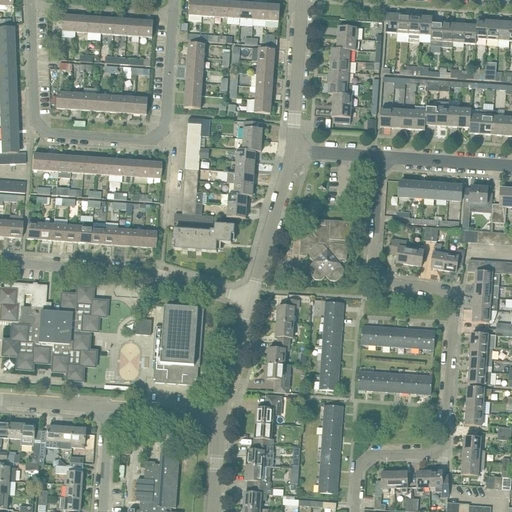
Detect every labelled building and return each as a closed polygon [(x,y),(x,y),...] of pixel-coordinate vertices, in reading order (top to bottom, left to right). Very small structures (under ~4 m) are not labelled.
[(202,17),(203,1),(190,0),(189,16),(202,17)] [(202,17),(215,18),(216,2),(203,1),(202,17)] [(216,2),(215,18),(227,19),(229,3),(216,2)] [(241,4),(229,3),(227,19),(240,20),(241,4)] [(240,20),(253,20),(254,5),(241,4),(240,20)] [(267,5),(254,5),(253,20),(266,21),(267,5)] [(267,5),(266,21),(279,22),(280,6),(267,5)] [(386,33),(397,34),(399,15),(387,15),(386,33)] [(410,16),(399,15),(397,34),(408,35),(410,16)] [(62,32),(75,33),(76,17),(63,16),(62,32)] [(410,16),(408,35),(420,36),(421,17),(410,16)] [(75,33),(88,34),(89,18),(76,17),(75,33)] [(420,36),(431,36),(432,23),(432,18),(421,17),(420,36)] [(102,19),(89,18),(88,34),(101,35),(102,19)] [(115,20),(102,19),(101,35),(114,36),(115,20)] [(115,20),(114,36),(126,36),(128,21),(115,20)] [(128,21),(126,36),(139,37),(140,22),(128,21)] [(477,21),(476,26),(477,26),(476,40),(487,40),(488,22),(477,21)] [(153,23),(140,22),(139,37),(152,38),(153,23)] [(499,22),(488,22),(487,40),(498,41),(499,22)] [(498,41),(509,42),(511,23),(499,22),(498,41)] [(431,42),(430,47),(441,47),(442,43),(443,24),(432,23),(431,36),(431,42)] [(441,47),(441,48),(453,49),(453,44),(454,25),(443,24),(442,43),(441,47)] [(465,26),(454,25),(453,44),(464,44),(465,26)] [(476,45),(476,40),(477,26),(476,26),(465,26),(464,44),(476,45)] [(337,39),(356,40),(362,41),(363,30),(357,29),(338,27),(337,39)] [(0,28),(0,41),(13,41),(13,28),(0,28)] [(275,36),(265,35),(265,39),(264,39),(264,46),(277,47),(278,41),(274,41),(275,36)] [(337,39),(337,50),(350,51),(355,52),(356,40),(337,39)] [(0,41),(0,53),(14,53),(13,41),(0,41)] [(188,57),(204,58),(205,45),(189,44),(188,57)] [(258,62),(274,63),(275,50),(259,49),(258,62)] [(337,50),(331,50),(330,61),(349,62),(350,51),(337,50)] [(0,66),(14,66),(14,53),(0,53),(0,66)] [(203,71),(204,58),(188,57),(187,70),(203,71)] [(348,74),(349,62),(330,61),(329,72),(348,74)] [(252,75),(257,75),(273,76),(274,63),(258,62),(258,67),(253,67),(252,75)] [(0,66),(0,78),(15,78),(14,66),(0,66)] [(406,66),(406,70),(406,75),(417,76),(417,67),(406,66)] [(428,68),(417,67),(417,76),(428,77),(428,72),(428,68)] [(439,78),(451,78),(451,73),(446,73),(446,69),(440,68),(439,78)] [(202,84),(203,71),(187,70),(186,83),(202,84)] [(451,70),(451,73),(451,78),(457,79),(462,79),(462,74),(462,70),(451,70)] [(495,82),(496,73),(496,71),(489,70),(488,76),(484,76),(484,81),(495,82)] [(347,85),(348,74),(329,72),(329,83),(347,85)] [(495,82),(506,83),(507,78),(501,77),(502,73),(496,73),(495,82)] [(272,89),(273,76),(257,75),(256,88),(272,89)] [(0,91),(15,91),(15,78),(0,78),(0,91)] [(201,97),(202,84),(186,83),(185,96),(201,97)] [(353,85),(347,85),(329,83),(328,95),(333,95),(347,96),(352,96),(353,85)] [(256,88),(255,101),(271,102),(272,89),(256,88)] [(0,91),(0,98),(0,104),(16,103),(15,91),(0,91)] [(57,109),(70,110),(71,94),(58,93),(57,109)] [(84,95),(71,94),(70,110),(82,111),(84,95)] [(96,96),(84,95),(82,111),(95,112),(96,96)] [(352,96),(347,96),(333,95),(333,106),(351,108),(352,96)] [(108,113),(109,97),(96,96),(95,112),(108,113)] [(200,110),(201,97),(185,96),(184,109),(200,110)] [(108,113),(121,114),(122,98),(109,97),(108,113)] [(121,114),(134,115),(135,99),(122,98),(121,114)] [(135,99),(134,115),(147,115),(148,100),(135,99)] [(270,115),(271,102),(255,101),(254,114),(270,115)] [(436,126),(447,127),(449,108),(449,103),(438,102),(437,108),(436,126)] [(0,104),(1,116),(16,116),(16,103),(0,104)] [(351,115),(351,108),(333,106),(332,118),(334,118),(333,124),(350,125),(350,119),(351,119),(351,115)] [(425,131),(425,126),(426,113),(425,113),(426,108),(415,107),(414,112),(413,130),(425,131)] [(426,107),(426,108),(425,113),(426,113),(425,126),(436,126),(437,108),(426,107)] [(447,127),(458,128),(460,109),(449,108),(447,127)] [(379,128),(391,129),(392,110),(381,109),(379,128)] [(458,128),(469,129),(470,129),(471,116),(471,110),(460,109),(458,128)] [(391,129),(402,130),(403,111),(392,110),(391,129)] [(469,129),(469,134),(480,135),(482,116),(481,116),(482,111),(471,110),(471,116),(470,129),(469,129)] [(481,116),(482,116),(480,135),(492,136),(493,111),(482,110),(482,111),(481,116)] [(402,130),(413,130),(414,112),(403,111),(402,130)] [(492,136),(503,137),(504,118),(498,117),(498,111),(493,111),(492,136)] [(1,129),(16,128),(16,116),(1,116),(1,129)] [(511,118),(504,118),(503,137),(511,137),(511,118)] [(367,120),(366,131),(375,131),(375,120),(367,120)] [(244,122),(243,140),(262,141),(263,130),(262,130),(262,124),(244,122)] [(187,136),(201,137),(202,125),(188,124),(187,136)] [(1,129),(2,141),(17,141),(16,128),(1,129)] [(187,136),(187,147),(200,148),(201,137),(187,136)] [(261,153),(262,141),(243,140),(242,151),(256,152),(261,153)] [(9,154),(15,153),(17,153),(17,141),(2,141),(2,154),(4,154),(9,154)] [(187,147),(186,158),(199,159),(200,148),(187,147)] [(237,150),(236,162),(255,164),(256,152),(242,151),(237,150)] [(32,170),(44,171),(46,155),(33,155),(32,170)] [(59,156),(46,155),(44,171),(57,172),(59,156)] [(70,179),(70,173),(71,157),(59,156),(57,172),(57,178),(70,179)] [(71,157),(70,173),(83,174),(84,158),(71,157)] [(97,159),(84,158),(83,174),(96,175),(97,159)] [(199,170),(199,159),(186,158),(185,169),(199,170)] [(97,159),(96,175),(109,176),(110,160),(97,159)] [(110,160),(109,176),(121,177),(123,161),(110,160)] [(135,162),(123,161),(121,177),(134,178),(135,162)] [(148,163),(135,162),(134,178),(147,179),(148,163)] [(254,175),(255,164),(236,162),(235,173),(254,175)] [(161,164),(148,163),(147,179),(160,180),(161,164)] [(185,169),(184,181),(198,182),(199,170),(185,169)] [(235,173),(234,184),(253,186),(254,175),(235,173)] [(184,181),(184,192),(197,193),(198,182),(184,181)] [(411,199),(412,183),(399,182),(398,198),(411,199)] [(423,199),(424,184),(412,183),(411,199),(423,199)] [(247,196),(247,197),(253,197),(253,186),(234,184),(229,184),(228,195),(234,195),(247,196)] [(436,200),(437,185),(424,184),(423,199),(436,200)] [(448,201),(450,186),(437,185),(436,200),(448,201)] [(450,186),(448,201),(461,202),(462,187),(450,186)] [(492,208),(493,195),(487,194),(488,188),(471,187),(471,190),(465,190),(463,217),(469,218),(470,207),(492,208)] [(511,189),(501,189),(500,205),(492,205),(491,223),(505,224),(506,208),(511,208),(511,189)] [(197,193),(184,192),(183,203),(202,205),(203,194),(197,193)] [(11,202),(11,196),(0,194),(0,204),(2,205),(2,201),(11,202)] [(228,195),(228,207),(246,208),(247,197),(247,196),(234,195),(228,195)] [(309,201),(309,214),(320,214),(320,201),(309,201)] [(202,216),(202,205),(183,203),(182,215),(202,216)] [(246,208),(228,207),(227,218),(246,219),(246,208)] [(202,216),(182,215),(175,214),(174,222),(213,225),(214,217),(202,216)] [(10,215),(9,222),(8,238),(21,239),(23,216),(10,215)] [(435,218),(434,221),(434,226),(447,227),(447,222),(441,222),(442,218),(435,218)] [(352,223),(320,220),(316,220),(315,221),(314,222),(313,234),(314,236),(311,239),(310,238),(309,238),(303,237),(302,237),(302,238),(301,238),(301,239),(300,254),(300,255),(300,256),(301,256),(302,256),(306,257),(307,256),(308,256),(308,254),(310,254),(309,257),(310,258),(310,259),(314,263),(309,266),(309,268),(309,273),(314,279),(315,280),(316,280),(320,281),(321,281),(322,280),(326,277),(329,281),(330,281),(331,281),(335,282),(336,282),(337,281),(343,276),(343,275),(344,275),(344,270),(344,269),(343,268),(340,264),(343,262),(344,263),(346,261),(347,260),(348,247),(347,246),(346,246),(345,246),(345,242),(351,242),(352,242),(352,241),(353,241),(353,240),(354,225),(354,224),(354,223),(353,223),(352,223)] [(0,237),(8,238),(9,222),(0,221),(0,237)] [(79,227),(78,243),(91,244),(92,228),(92,223),(80,222),(79,227)] [(27,239),(40,240),(41,224),(28,223),(27,239)] [(40,240),(52,241),(54,225),(41,224),(40,240)] [(52,241),(65,242),(66,226),(54,225),(52,241)] [(235,226),(215,225),(214,231),(215,231),(215,235),(183,233),(183,230),(174,230),(173,242),(175,242),(175,250),(182,250),(182,248),(188,248),(188,251),(196,251),(196,249),(202,249),(202,252),(217,253),(217,243),(231,244),(232,235),(234,235),(235,226)] [(79,227),(66,226),(65,242),(78,243),(79,227)] [(91,244),(104,245),(105,229),(92,228),(91,244)] [(118,230),(105,229),(104,245),(116,246),(118,230)] [(116,246),(129,247),(130,231),(118,230),(116,246)] [(130,231),(129,247),(142,248),(143,232),(130,231)] [(156,233),(143,232),(142,248),(155,249),(156,233)] [(396,264),(409,266),(411,250),(405,249),(407,242),(393,240),(392,250),(391,255),(397,256),(396,264)] [(444,271),(447,251),(446,251),(446,256),(440,255),(441,250),(440,250),(441,245),(435,244),(434,249),(431,269),(444,271)] [(411,250),(409,266),(421,268),(423,258),(425,247),(418,246),(417,251),(411,250)] [(447,251),(444,271),(456,273),(457,265),(462,265),(462,267),(463,267),(464,260),(464,257),(465,254),(465,252),(457,251),(456,253),(452,252),(447,251)] [(496,274),(497,262),(491,262),(485,262),(485,273),(479,273),(476,273),(475,286),(499,287),(500,274),(496,274)] [(32,285),(4,283),(3,289),(0,289),(0,305),(1,305),(0,314),(0,320),(12,321),(12,324),(11,341),(3,340),(2,356),(4,356),(17,357),(16,370),(32,371),(33,363),(48,364),(48,360),(52,360),(52,364),(51,372),(67,373),(66,381),(82,382),(83,367),(87,367),(95,368),(96,355),(96,352),(93,351),(89,351),(90,336),(86,336),(86,332),(97,332),(99,317),(106,318),(107,302),(92,301),(93,289),(77,288),(76,295),(61,294),(60,309),(50,309),(46,308),(46,303),(47,286),(37,285),(35,285),(32,285)] [(475,286),(474,298),(498,299),(499,287),(475,286)] [(497,312),(498,299),(474,298),(473,310),(497,312)] [(278,307),(277,322),(293,323),(294,308),(298,309),(299,302),(287,301),(286,308),(278,307)] [(324,318),(343,319),(344,305),(325,303),(324,318)] [(198,367),(199,367),(203,310),(165,307),(163,328),(156,327),(153,361),(155,361),(154,379),(156,380),(156,383),(197,386),(198,367)] [(497,312),(473,310),(472,323),(492,324),(497,312)] [(324,318),(323,332),(342,334),(343,319),(324,318)] [(151,321),(136,320),(135,335),(150,336),(151,321)] [(278,338),(278,343),(289,344),(290,338),(292,338),(293,323),(277,322),(276,338),(278,338)] [(375,347),(377,328),(362,327),(361,346),(375,347)] [(375,347),(390,348),(391,329),(377,328),(375,347)] [(406,330),(391,329),(390,348),(405,349),(406,330)] [(420,331),(406,330),(405,349),(419,349),(420,331)] [(420,331),(419,349),(426,350),(426,348),(433,349),(433,350),(434,350),(435,332),(420,331)] [(341,348),(342,334),(323,332),(322,347),(341,348)] [(472,334),(471,347),(495,349),(496,336),(472,334)] [(289,351),(289,344),(278,343),(277,350),(269,349),(267,364),(284,365),(285,350),(289,351)] [(340,363),(341,348),(322,347),(321,361),(340,363)] [(495,349),(471,347),(470,359),(492,361),(493,349),(495,349)] [(492,361),(470,359),(469,372),(485,373),(486,367),(492,368),(492,361)] [(321,361),(320,376),(339,377),(340,363),(321,361)] [(275,380),(274,393),(289,394),(289,384),(290,380),(291,366),(284,365),(267,364),(266,380),(275,380)] [(372,392),(374,373),(359,372),(358,391),(359,391),(359,389),(365,389),(365,391),(372,392)] [(485,373),(469,372),(468,385),(490,386),(491,374),(485,373)] [(380,392),(387,393),(388,374),(374,373),(372,392),(373,392),(373,390),(380,390),(380,392)] [(402,394),(403,375),(388,374),(387,393),(388,391),(394,391),(394,393),(402,394)] [(417,376),(403,375),(402,394),(402,392),(409,392),(408,394),(416,395),(417,376)] [(338,392),(339,377),(320,376),(320,383),(322,383),(321,390),(319,390),(338,392)] [(417,376),(416,395),(416,393),(423,393),(423,395),(431,396),(432,377),(429,377),(417,376)] [(467,401),(483,402),(484,396),(491,397),(491,390),(468,388),(467,401)] [(255,424),(273,425),(273,416),(277,417),(278,404),(282,405),(282,398),(266,396),(266,403),(263,403),(258,407),(258,409),(256,409),(255,424)] [(467,401),(466,414),(482,415),(483,402),(467,401)] [(324,407),(323,421),(342,422),(343,408),(324,407)] [(481,427),(482,415),(466,414),(465,426),(481,427)] [(342,422),(323,421),(322,436),(341,437),(342,422)] [(0,451),(1,451),(2,439),(9,440),(10,424),(0,423),(0,451)] [(9,440),(21,440),(23,425),(10,424),(9,440)] [(272,441),(273,425),(255,424),(254,445),(256,445),(269,446),(274,447),(274,441),(272,441)] [(30,465),(39,465),(41,444),(34,444),(35,426),(23,425),(21,440),(20,445),(33,446),(33,456),(31,456),(30,465)] [(39,465),(39,466),(43,466),(44,457),(46,457),(46,449),(60,450),(62,428),(48,427),(47,444),(41,444),(39,465)] [(72,448),(74,429),(62,428),(60,450),(71,451),(72,448)] [(74,429),(72,448),(84,449),(86,430),(74,429)] [(322,436),(321,450),(340,451),(341,437),(322,436)] [(464,438),(463,451),(480,452),(480,451),(481,439),(464,438)] [(246,466),(271,468),(272,468),(274,447),(269,447),(269,446),(256,445),(256,452),(247,451),(246,466)] [(339,466),(340,451),(321,450),(320,465),(339,466)] [(484,464),(485,452),(485,451),(480,451),(480,452),(463,451),(462,463),(484,464)] [(171,511),(172,508),(176,509),(180,455),(162,453),(161,453),(161,454),(160,465),(155,465),(155,464),(155,463),(154,463),(147,462),(146,462),(146,463),(145,463),(145,464),(144,480),(137,480),(136,502),(140,502),(140,511),(130,510),(129,510),(128,511),(127,511),(171,511)] [(484,471),(484,464),(462,463),(461,475),(478,477),(478,470),(484,471)] [(320,465),(319,479),(338,480),(339,466),(320,465)] [(70,467),(59,467),(53,466),(53,467),(54,467),(53,474),(67,475),(67,480),(65,480),(65,485),(67,485),(67,486),(82,487),(83,468),(70,467)] [(271,468),(246,466),(245,481),(254,482),(254,488),(270,489),(270,482),(271,468)] [(0,467),(0,482),(9,483),(18,483),(18,481),(15,481),(16,469),(0,467)] [(429,489),(429,472),(417,473),(417,483),(417,493),(424,493),(424,489),(429,489)] [(429,472),(429,489),(435,488),(435,493),(442,493),(442,497),(448,496),(448,477),(447,477),(447,478),(442,478),(442,472),(429,472)] [(374,510),(383,511),(385,511),(386,505),(381,505),(381,498),(382,494),(389,494),(389,489),(394,489),(394,473),(382,474),(382,483),(376,483),(374,510)] [(394,473),(394,489),(400,489),(400,493),(407,493),(407,483),(407,473),(394,473)] [(486,489),(494,490),(495,478),(487,477),(486,489)] [(494,490),(502,490),(503,478),(495,478),(494,490)] [(503,478),(502,490),(510,491),(510,490),(511,490),(511,479),(503,478)] [(337,495),(338,480),(319,479),(318,493),(337,495)] [(0,496),(8,497),(9,483),(0,482),(0,496)] [(81,499),(82,487),(67,486),(66,498),(81,499)] [(244,493),(243,509),(260,510),(261,501),(263,501),(265,499),(265,495),(273,496),(273,490),(270,489),(254,488),(253,494),(244,493)] [(39,511),(40,505),(41,506),(45,506),(47,504),(47,502),(47,497),(39,497),(38,511),(39,511)] [(32,511),(33,499),(27,498),(27,507),(20,507),(20,511),(32,511)] [(80,511),(81,499),(66,498),(61,498),(60,510),(80,511)] [(417,511),(419,500),(412,500),(410,511),(417,511)] [(458,511),(459,504),(447,503),(446,511),(458,511)]
